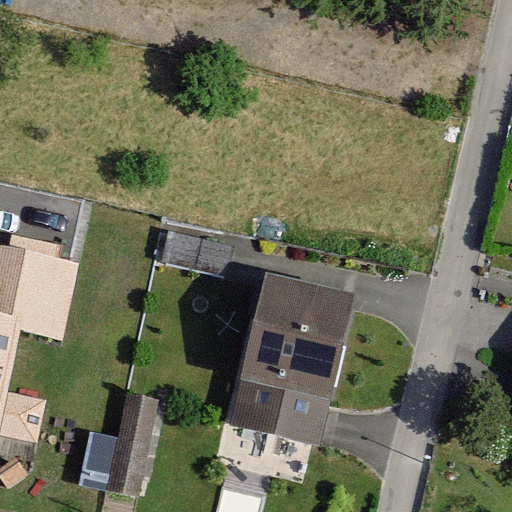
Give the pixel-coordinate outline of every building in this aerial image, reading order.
[(231,250),(170,236),(163,265),(225,279),(231,250)] [(77,268),(0,252),(0,314),(65,327),(77,268)] [(319,447),(352,304),(268,285),(235,428),(319,447)] [(0,425),(19,325),(0,320),(0,425)] [(156,405),(127,399),(109,491),(138,497),(156,405)]
